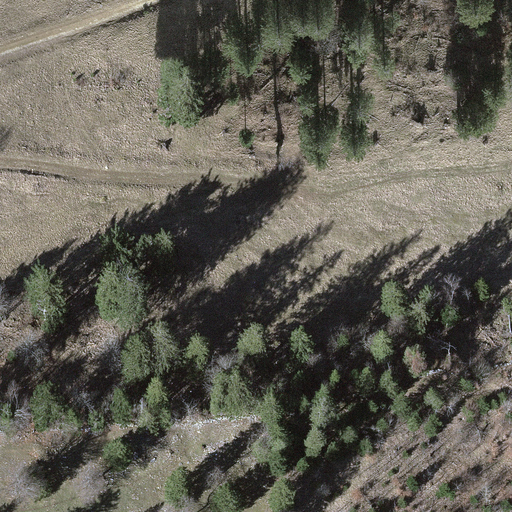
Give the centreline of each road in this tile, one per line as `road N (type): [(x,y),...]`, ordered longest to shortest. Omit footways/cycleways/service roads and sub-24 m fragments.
road 1 (track): [(0,164),(278,188),(402,184),(511,162)]
road 2 (track): [(149,0),(0,55)]
